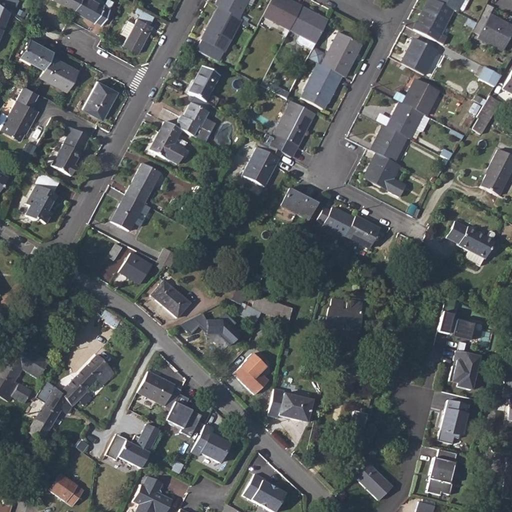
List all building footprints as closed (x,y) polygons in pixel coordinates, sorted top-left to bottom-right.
[(51,0),(51,1),(72,12),(79,0),(51,0)] [(94,0),(79,0),(72,12),(94,23),(94,22),(100,26),(109,9),(103,6),(103,5),(94,0)] [(216,0),(213,6),(217,8),(236,18),(244,0),(216,0)] [(283,0),(269,0),(261,16),(287,30),(299,8),(283,0)] [(432,0),(427,0),(412,30),(441,45),(445,37),(438,34),(451,10),(432,0)] [(432,0),(451,10),(454,12),(456,8),(461,11),(467,0),(432,0)] [(0,33),(8,12),(0,5),(0,33)] [(217,8),(194,51),(216,63),(237,23),(242,26),(244,22),(236,18),(217,8)] [(299,8),(287,30),(298,36),(313,44),(325,22),(299,8)] [(134,24),(127,38),(122,46),(136,54),(150,27),(148,26),(154,16),(142,9),(134,24)] [(480,16),(472,33),(478,36),(477,38),(501,51),(511,30),(511,28),(488,16),(487,19),(480,16)] [(337,33),(320,66),(339,76),(342,78),(359,45),(337,33)] [(18,57),(42,69),(49,57),(51,52),(27,39),(18,57)] [(413,39),(400,64),(422,76),(435,50),(413,39)] [(42,69),(38,77),(65,91),(76,71),(49,57),(42,69)] [(320,66),(317,64),(299,99),(321,111),(339,76),(320,66)] [(482,66),(475,79),(493,88),(500,76),(482,66)] [(199,67),(185,94),(202,103),(216,76),(199,67)] [(511,70),(511,71),(502,89),(511,94),(511,70)] [(405,96),(401,104),(420,115),(423,116),(436,91),(414,79),(405,96)] [(96,82),(81,110),(101,120),(116,93),(96,82)] [(266,82),(263,88),(271,92),(275,86),(266,82)] [(31,91),(23,87),(0,128),(0,130),(20,142),(26,131),(27,132),(38,112),(31,107),(38,95),(31,91)] [(476,116),(475,118),(476,119),(486,124),(498,102),(488,96),(484,102),(481,107),(476,116)] [(312,115),(290,102),(272,135),(267,146),(280,153),(289,158),(295,147),(312,115)] [(390,119),(385,128),(404,138),(407,140),(412,130),(417,133),(420,133),(428,119),(423,116),(420,115),(401,104),(398,103),(390,119)] [(178,116),(172,127),(178,130),(190,137),(203,144),(214,124),(203,118),(205,113),(187,104),(180,117),(178,116)] [(486,124),(476,119),(470,128),(479,134),(486,124)] [(172,127),(162,122),(147,151),(175,166),(183,150),(171,144),(178,130),(172,127)] [(382,127),(369,151),(375,154),(391,163),(404,138),(385,128),(382,127)] [(70,130),(66,137),(50,167),(70,178),(76,167),(74,166),(84,148),(83,147),(87,139),(70,130)] [(267,146),(258,141),(240,176),(262,187),(280,153),(267,146)] [(441,150),(438,155),(445,159),(448,154),(441,150)] [(488,170),(479,186),(497,196),(511,168),(511,158),(497,150),(486,169),(488,170)] [(391,163),(375,154),(362,179),(397,198),(404,185),(391,178),(397,166),(391,163)] [(139,164),(123,195),(141,205),(158,173),(139,164)] [(28,206),(23,216),(33,221),(34,218),(46,225),(52,215),(49,213),(57,197),(36,186),(25,205),(28,206)] [(198,187),(189,204),(202,210),(202,209),(208,199),(210,194),(198,187)] [(278,207),(306,222),(315,203),(288,189),(278,207)] [(141,205),(123,195),(109,223),(127,232),(128,232),(140,208),(141,205)] [(208,199),(202,209),(208,212),(214,202),(208,199)] [(320,228),(341,239),(343,236),(352,219),(330,208),(329,211),(322,207),(315,221),(322,225),(320,228)] [(352,219),(343,236),(367,250),(378,231),(353,218),(352,219)] [(453,222),(444,238),(456,244),(455,245),(456,246),(465,251),(463,255),(464,258),(477,265),(478,265),(481,258),(483,260),(493,241),(465,226),(465,228),(453,222)] [(113,244),(106,256),(113,260),(120,248),(113,244)] [(157,260),(159,261),(165,250),(163,248),(157,260)] [(165,250),(159,261),(170,267),(176,255),(165,250)] [(128,253),(116,272),(137,285),(149,266),(128,253)] [(228,290),(231,286),(240,271),(234,268),(222,287),(228,290)] [(161,281),(149,296),(175,318),(188,304),(161,281)] [(251,306),(250,308),(257,311),(263,298),(256,295),(251,306)] [(263,298),(257,311),(263,313),(288,323),(291,309),(263,298)] [(318,316),(316,327),(323,328),(322,333),(333,336),(334,331),(342,333),(341,337),(355,340),(361,315),(359,314),(361,303),(346,300),(345,303),(341,303),(341,301),(330,299),(329,307),(327,307),(325,318),(318,316)] [(104,310),(96,322),(102,326),(103,323),(114,330),(120,320),(104,310)] [(440,312),(435,333),(470,341),(473,325),(454,320),(455,316),(440,312)] [(197,315),(179,325),(190,336),(199,328),(206,335),(219,336),(230,346),(238,338),(229,329),(234,325),(222,313),(218,321),(205,321),(197,315)] [(0,396),(5,400),(13,387),(12,385),(21,370),(36,379),(47,362),(31,353),(28,357),(12,347),(0,366),(0,396)] [(476,357),(455,352),(449,382),(455,384),(456,387),(470,390),(476,357)] [(95,356),(59,393),(66,402),(71,407),(77,401),(84,406),(91,398),(85,392),(96,381),(102,386),(114,373),(106,366),(95,356)] [(251,367),(246,361),(232,374),(253,395),(266,381),(264,379),(269,374),(257,361),(251,367)] [(147,371),(136,392),(163,406),(173,385),(147,371)] [(504,372),(502,385),(502,394),(505,394),(508,394),(508,399),(506,419),(511,419),(511,372),(507,372),(504,372)] [(10,397),(17,401),(23,405),(26,400),(32,403),(37,395),(19,384),(10,397)] [(54,388),(34,420),(49,430),(66,402),(59,393),(54,388)] [(283,392),(273,390),(267,417),(276,419),(277,416),(277,414),(290,417),(290,420),(305,423),(310,401),(282,395),(283,392)] [(189,397),(179,392),(165,420),(175,425),(175,423),(182,427),(181,430),(191,435),(201,414),(185,405),(189,397)] [(466,405),(445,399),(436,440),(458,445),(466,405)] [(348,428),(362,432),(366,415),(353,411),(348,428)] [(34,420),(26,432),(41,442),(49,430),(34,420)] [(213,427),(206,424),(192,451),(199,455),(201,452),(220,462),(230,442),(210,432),(213,427)] [(130,446),(125,443),(114,438),(104,457),(115,463),(117,459),(140,471),(144,461),(146,457),(159,433),(145,426),(139,439),(134,437),(130,446)] [(456,454),(438,449),(435,459),(431,458),(426,480),(428,481),(425,494),(440,497),(441,495),(449,497),(452,484),(449,483),(456,454)] [(351,474),(350,474),(377,500),(390,487),(364,461),(351,474)] [(505,485),(503,485),(501,497),(511,498),(511,461),(506,461),(504,473),(506,473),(505,485)] [(59,474),(48,490),(71,506),(82,490),(59,474)] [(256,474),(243,496),(269,511),(275,511),(285,495),(272,487),(274,484),(256,474)] [(139,486),(132,501),(141,506),(137,511),(166,511),(172,502),(158,494),(162,484),(147,477),(142,487),(139,486)] [(0,481),(0,495),(3,504),(11,502),(7,488),(0,481)] [(417,502),(414,511),(431,511),(432,510),(433,506),(420,503),(417,502)]
